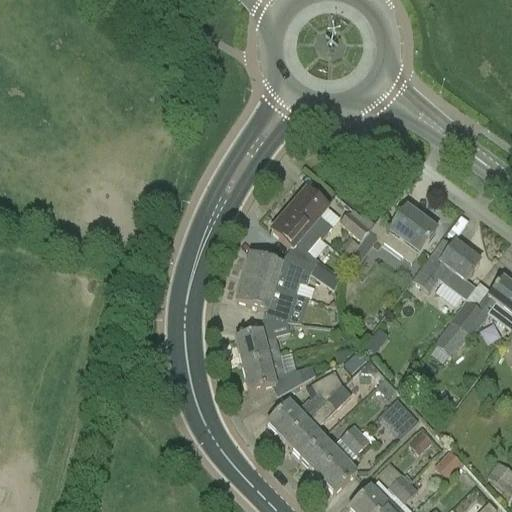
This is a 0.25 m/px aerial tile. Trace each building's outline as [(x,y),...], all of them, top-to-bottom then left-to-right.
[(327,213),(305,195),(288,216),(319,243),(320,243),(322,244),(332,232),(319,222),(327,213)] [(388,209),(374,227),(375,228),(347,266),(355,272),(377,243),(410,268),(435,235),(405,212),(400,219),(388,209)] [(319,243),(288,216),(271,236),(291,253),(285,262),(310,279),(318,267),(306,258),(319,243)] [(339,229),(360,247),(368,235),(348,218),(339,229)] [(427,297),(429,298),(439,285),(466,305),(475,293),(464,285),(478,267),(453,248),(439,267),(430,260),(412,285),(412,286),(427,297)] [(279,269),(250,260),(242,283),(296,300),(299,288),(306,291),(310,279),(285,262),(279,269)] [(235,306),(265,315),(263,325),(287,328),(296,300),(242,283),(235,306)] [(511,292),(501,284),(497,289),(494,287),(475,313),(466,306),(450,327),(451,328),(434,350),(452,363),(468,341),(471,343),(489,319),(511,336),(511,335),(511,292)] [(260,336),(233,343),(240,370),(280,360),(275,342),(290,338),(287,328),(263,325),(260,336)] [(494,348),(499,333),(484,328),(479,343),(494,348)] [(375,355),(388,340),(378,332),(365,347),(375,355)] [(356,356),(342,370),(351,379),(365,365),(356,356)] [(280,360),(240,370),(248,397),(271,391),(277,403),(315,382),(311,372),(285,379),(280,360)] [(363,377),(369,377),(374,372),(367,365),(359,373),(363,377)] [(287,407),(265,429),(282,447),(342,391),(334,377),(311,390),(316,400),(310,406),(308,405),(296,416),(287,407)] [(383,383),(376,390),(387,401),(393,394),(383,383)] [(299,464),(321,443),(314,435),(351,400),(342,391),(282,447),(299,464)] [(443,422),(452,409),(439,399),(430,412),(443,422)] [(417,428),(408,418),(391,434),(400,444),(417,428)] [(321,443),(299,464),(315,482),(361,438),(354,431),(331,453),(321,443)] [(418,460),(432,447),(422,437),(408,449),(418,460)] [(333,499),(355,478),(347,470),(357,460),(356,459),(369,447),(361,438),(315,482),(333,499)] [(446,485),(462,469),(449,457),(434,473),(446,485)] [(511,487),(511,477),(498,467),(487,482),(505,496),(511,487)] [(402,480),(388,494),(396,501),(409,488),(402,480)] [(409,488),(396,501),(404,510),(418,496),(409,488)] [(369,492),(348,511),(384,511),(386,511),(369,492)]
